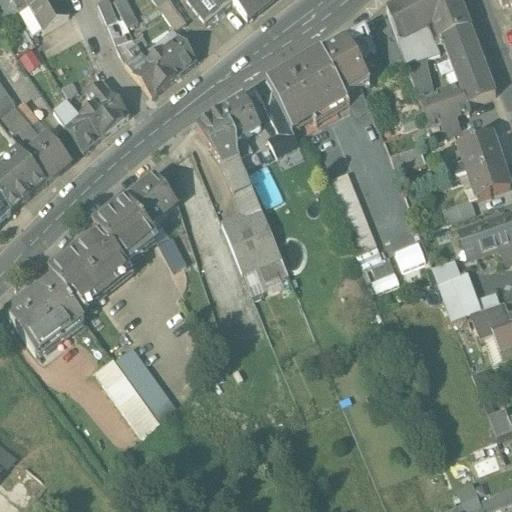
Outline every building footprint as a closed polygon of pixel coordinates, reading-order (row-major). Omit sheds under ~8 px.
[(23,0),(10,0),(18,14),(28,8),(27,8),(23,0)] [(57,0),(40,0),(27,8),(28,8),(42,34),(68,19),(57,0)] [(138,24),(125,0),(122,0),(114,5),(127,30),(138,24)] [(150,0),(174,34),(184,27),(167,2),(169,0),(150,0)] [(182,0),(204,27),(213,20),(217,20),(223,16),(223,12),(232,5),(247,24),(277,0),(182,0)] [(413,0),(387,13),(421,105),(431,102),(417,67),(426,63),(423,57),(428,55),(426,51),(436,47),(435,45),(442,42),(448,58),(476,47),(470,31),(457,0),(413,0)] [(179,41),(162,55),(180,78),(196,66),(179,41)] [(370,86),(345,41),(322,55),(338,86),(345,100),(361,91),(370,86)] [(476,47),(448,58),(460,91),(467,109),(468,108),(491,99),(494,98),(476,47)] [(25,58),(32,72),(45,65),(38,51),(25,58)] [(180,78),(162,55),(148,66),(147,66),(166,89),(180,78)] [(322,55),(267,87),(289,130),(310,118),(314,124),(347,104),(338,86),(322,55)] [(141,57),(126,69),(133,78),(147,66),(148,66),(141,57)] [(166,89),(147,66),(133,78),(151,101),(166,89)] [(102,88),(87,100),(94,108),(109,96),(102,88)] [(14,111),(0,89),(0,130),(12,145),(29,131),(14,111)] [(431,102),(421,105),(429,129),(426,130),(433,149),(446,145),(445,141),(476,131),(472,119),(468,108),(467,109),(460,91),(431,102)] [(109,96),(94,108),(113,131),(128,120),(109,96)] [(491,99),(468,108),(472,119),(495,111),(491,99)] [(260,131),(242,100),(221,114),(237,144),(238,144),(260,131)] [(113,131),(94,108),(80,119),(99,143),(113,131)] [(221,114),(198,131),(206,144),(221,166),(238,159),(239,146),(238,144),(237,144),(221,114)] [(99,143),(80,119),(65,132),(82,157),(99,143)] [(49,138),(41,144),(30,131),(29,131),(12,145),(19,154),(46,186),(71,165),(49,138)] [(401,177),(431,168),(420,135),(390,145),(401,177)] [(491,139),(458,150),(465,170),(453,174),(456,182),(467,178),(501,167),(491,139)] [(19,154),(0,170),(0,203),(10,216),(46,186),(19,154)] [(238,159),(221,166),(235,199),(252,192),(238,159)] [(501,167),(467,178),(472,192),(466,194),(470,206),(491,199),(490,198),(509,191),(501,167)] [(335,182),(375,296),(397,289),(357,174),(335,182)] [(178,208),(156,180),(127,203),(149,231),(178,208)] [(252,192),(235,199),(244,220),(261,213),(252,192)] [(0,226),(10,216),(0,203),(0,226)] [(127,203),(94,229),(100,236),(51,275),(56,283),(79,316),(131,274),(125,267),(157,241),(127,203)] [(281,261),(261,213),(244,220),(222,229),(242,277),(281,261)] [(511,219),(501,223),(499,217),(488,221),(490,227),(463,236),(464,238),(462,241),(466,251),(468,252),(472,263),(501,253),(507,268),(511,266),(511,219)] [(428,268),(428,247),(399,248),(399,269),(428,268)] [(79,316),(56,283),(7,318),(35,358),(84,323),(79,316)] [(468,285),(441,296),(451,323),(470,317),(479,314),(475,303),(468,285)] [(495,296),(475,303),(479,314),(499,308),(495,296)] [(479,314),(470,317),(480,346),(497,341),(495,334),(508,329),(501,308),(479,314)] [(511,327),(508,329),(495,334),(497,341),(505,366),(511,363),(511,327)] [(154,422),(113,364),(95,376),(139,438),(154,422)]
